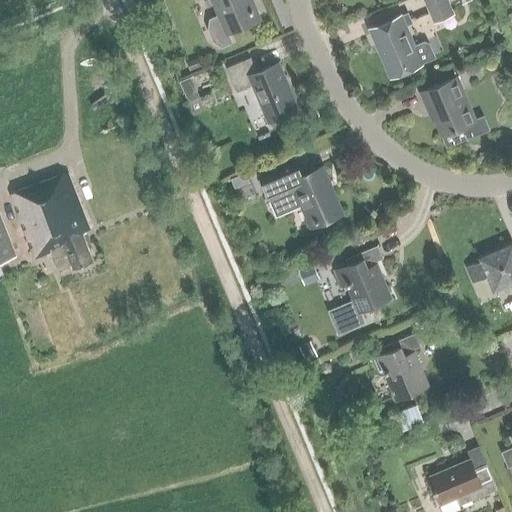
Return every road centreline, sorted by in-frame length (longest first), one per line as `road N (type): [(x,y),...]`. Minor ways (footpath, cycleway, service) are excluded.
road 1 (track): [(323,511),(109,0)]
road 2 (residential): [(511,183),(442,182),(392,158),(338,95),(296,0)]
